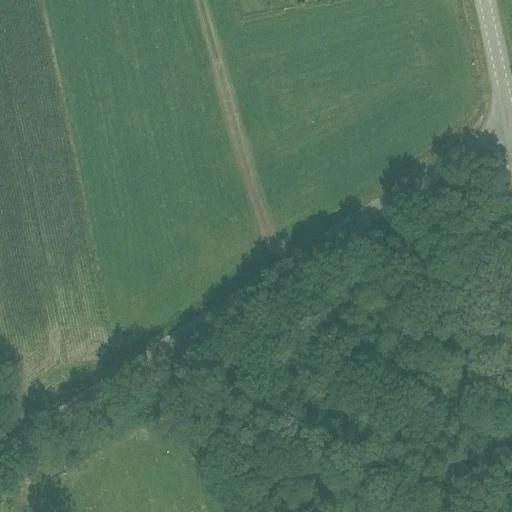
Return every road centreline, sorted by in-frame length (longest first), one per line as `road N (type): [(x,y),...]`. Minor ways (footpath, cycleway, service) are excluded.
road 1 (unclassified): [(0,459),(510,124)]
road 2 (tertiary): [(510,124),(483,0)]
